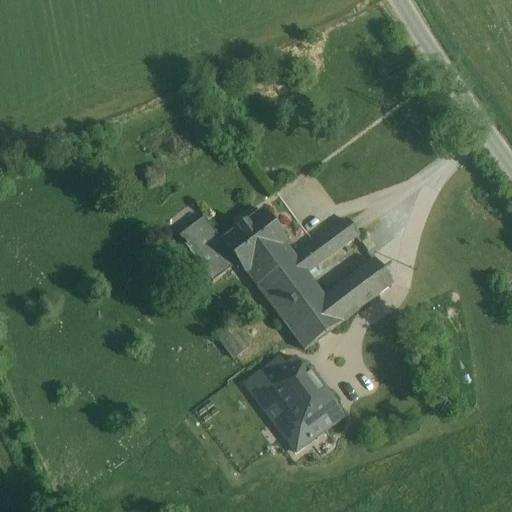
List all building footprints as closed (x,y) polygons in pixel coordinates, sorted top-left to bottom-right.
[(287,244),(263,212),(221,242),(221,243),(237,265),(245,275),(247,273),(258,288),(257,289),(304,352),(392,285),(374,261),(326,297),(320,289),(309,274),(297,258),(295,259),(285,245),(287,244)] [(221,242),(204,219),(179,238),(213,284),(237,265),(221,243),(221,242)] [(346,221),(297,258),(309,274),(357,237),(358,237),(346,221)] [(357,237),(309,274),(320,289),(368,253),(357,237)] [(368,253),(320,289),(326,297),(374,261),(368,253)] [(303,364),(286,355),(245,385),(296,453),(343,417),(303,364)]
